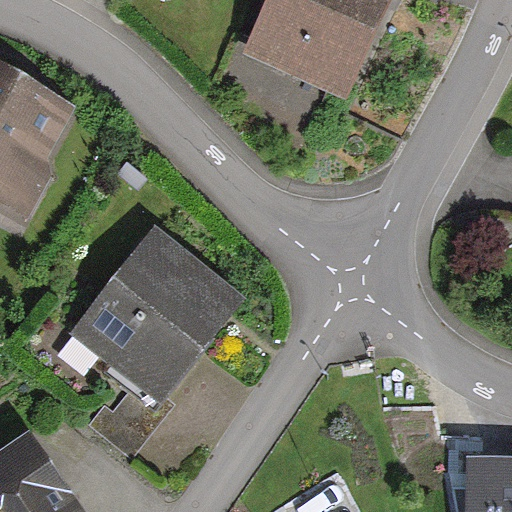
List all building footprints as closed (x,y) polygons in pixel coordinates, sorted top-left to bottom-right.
[(383,0),(281,0),(259,51),(344,89),(383,0)] [(0,192),(11,199),(64,110),(0,72),(0,192)] [(155,240),(83,333),(157,391),(229,298),(155,240)] [(73,511),(25,443),(0,460),(0,511),(73,511)] [(511,511),(511,471),(484,471),(482,511),(511,511)]
